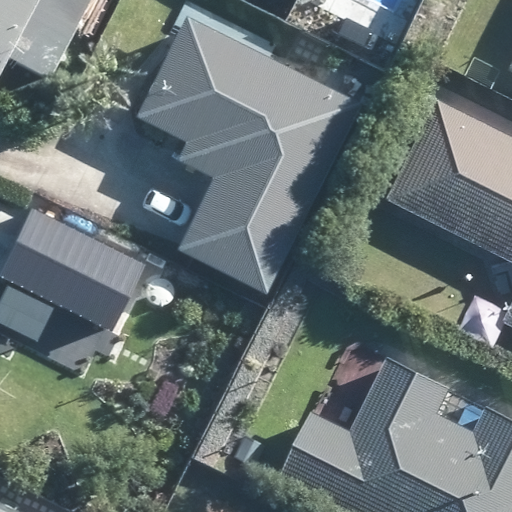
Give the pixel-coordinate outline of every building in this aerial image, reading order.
[(0,0),(0,59),(38,79),(79,0),(0,0)] [(200,178),(164,248),(249,291),(344,105),(173,18),(165,32),(123,116),(175,142),(165,161),(200,178)] [(65,99),(58,113),(72,121),(79,106),(65,99)] [(511,140),(431,99),(382,199),(501,259),(492,265),(489,275),(496,286),(508,289),(511,285),(511,298),(500,321),(511,327),(511,140)] [(0,284),(46,308),(82,240),(14,206),(0,233),(0,284)] [(339,376),(346,386),(359,391),(370,385),(375,372),(368,360),(356,357),(344,363),(339,376)] [(511,511),(511,421),(470,401),(457,425),(433,413),(447,388),(386,358),(348,432),(315,416),(309,412),(276,477),(344,511),(511,511)] [(247,434),(235,455),(255,466),(266,443),(247,434)] [(0,511),(27,511),(0,498),(0,511)]
